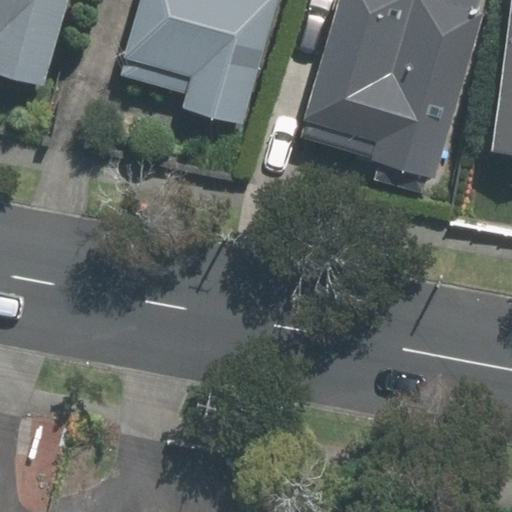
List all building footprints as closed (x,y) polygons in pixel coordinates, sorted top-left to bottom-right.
[(0,0),(0,89),(35,99),(61,0),(0,0)] [(129,0),(110,77),(172,93),(165,123),(232,141),(268,0),(129,0)] [(477,0),(321,0),(282,140),(358,161),(354,176),(422,195),(477,0)] [(511,0),(487,0),(472,163),(511,166),(511,0)] [(41,511),(43,505),(0,493),(0,511),(41,511)]
